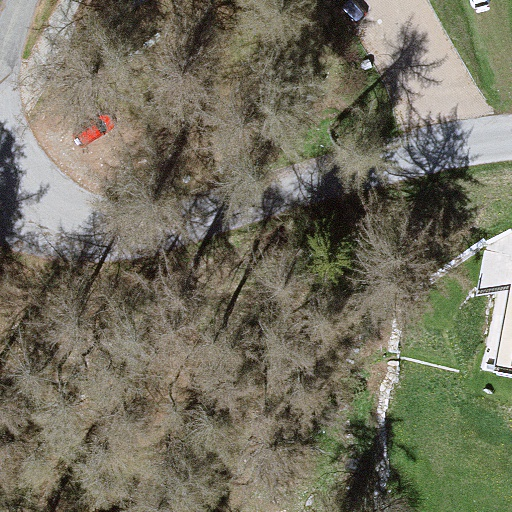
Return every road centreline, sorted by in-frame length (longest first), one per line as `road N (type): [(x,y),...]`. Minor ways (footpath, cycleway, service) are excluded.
road 1 (unclassified): [(511,141),(140,220),(50,218)]
road 2 (unclassified): [(44,0),(17,106),(50,218)]
road 3 (unknown): [(415,0),(511,140)]
